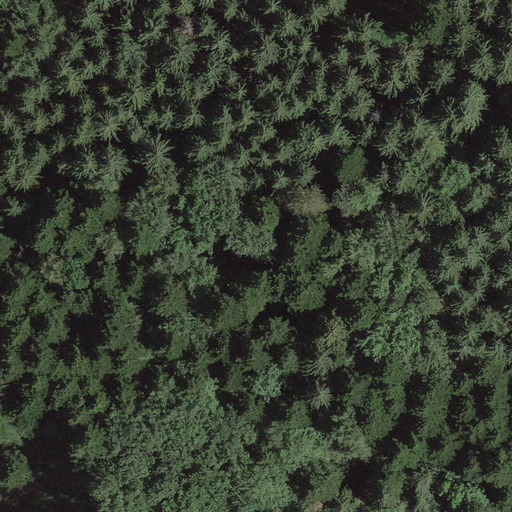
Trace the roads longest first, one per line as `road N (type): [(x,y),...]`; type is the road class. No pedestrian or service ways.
road 1 (track): [(502,86),(448,212),(447,344),(508,495),(505,511)]
road 2 (track): [(183,511),(26,438),(0,415)]
